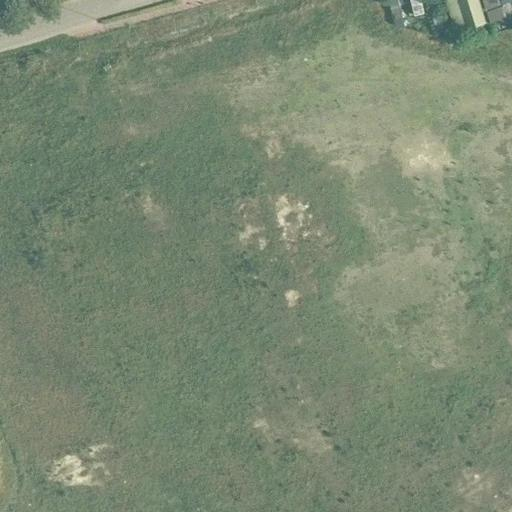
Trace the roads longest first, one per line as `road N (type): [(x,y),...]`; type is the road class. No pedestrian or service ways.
road 1 (tertiary): [(195,0),(256,146),(303,209),(336,237),(381,259),(434,268),(511,257)]
road 2 (unclassified): [(0,32),(118,0)]
